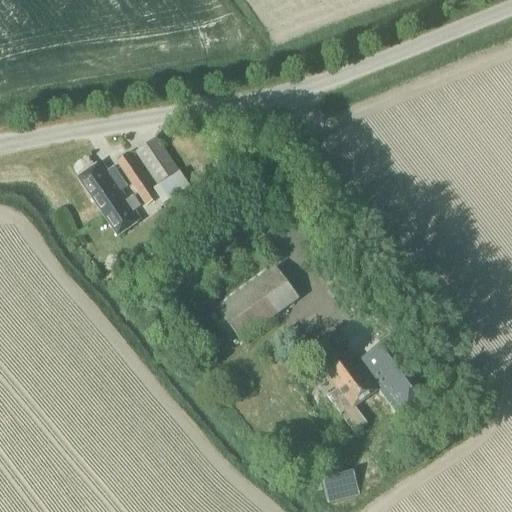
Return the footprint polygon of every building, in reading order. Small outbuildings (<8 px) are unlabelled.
[(219,147),(226,142),(216,128),(209,133),(219,147)] [(178,171),(157,139),(135,153),(156,186),(178,171)] [(137,191),(149,183),(128,153),(117,161),(137,191)] [(128,200),(121,191),(127,187),(114,168),(108,172),(101,162),(78,178),(105,217),(128,200)] [(189,187),(179,172),(153,189),(163,204),(189,187)] [(149,183),(137,191),(147,206),(159,198),(149,183)] [(105,217),(118,236),(142,220),(135,210),(141,207),(133,196),(128,200),(105,217)] [(241,342),(299,299),(274,267),(217,311),(241,342)] [(335,332),(312,349),(340,388),(327,397),(331,403),(337,411),(354,434),(355,433),(367,424),(355,407),(377,391),(335,332)] [(399,411),(435,385),(398,334),(362,360),(399,411)]
